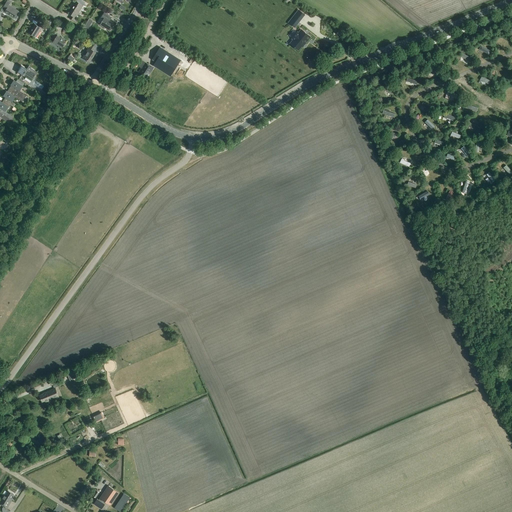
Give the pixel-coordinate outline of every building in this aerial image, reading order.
[(3,8),(6,9),(4,13),(13,19),(13,18),(15,19),(15,20),(16,20),(20,13),(19,13),(17,12),(18,11),(9,5),(11,2),(7,0),(3,8)] [(75,22),(77,20),(76,18),(83,6),(76,1),(68,14),(71,16),(70,19),(75,22)] [(110,31),(114,24),(109,21),(111,17),(104,13),(101,18),(104,19),(100,25),(110,31)] [(293,18),(289,23),(295,27),(299,22),(293,18)] [(45,27),(40,23),(38,26),(34,24),(28,33),(36,38),(42,29),(43,30),(45,27)] [(298,33),(297,32),(292,39),(293,40),(290,44),(294,47),(295,48),(299,50),(302,46),(302,47),(310,37),(301,30),(298,33)] [(62,49),(67,42),(57,36),(53,43),(62,49)] [(90,63),(96,53),(92,51),(95,47),(89,44),(86,48),(88,49),(83,58),(90,63)] [(488,54),(490,50),(481,45),(479,50),(488,54)] [(161,50),(155,60),(158,62),(156,65),(169,74),(178,62),(161,50)] [(462,52),(460,58),(469,62),(471,56),(462,52)] [(142,68),(140,71),(142,73),(139,78),(145,81),(153,68),(142,61),(139,66),(142,68)] [(27,70),(22,66),(17,72),(25,78),(25,77),(31,81),(32,79),(33,79),(37,73),(28,67),(27,70)] [(14,80),(10,85),(11,86),(15,88),(13,92),(24,99),(27,101),(26,99),(27,97),(26,96),(19,91),(24,84),(24,83),(19,80),(18,79),(16,81),(14,80)] [(7,92),(3,97),(5,98),(3,101),(10,105),(14,108),(14,107),(15,105),(11,103),(15,98),(22,102),(25,104),(27,101),(24,99),(13,92),(10,95),(7,92)] [(0,102),(0,101),(0,108),(1,109),(0,110),(0,113),(10,120),(12,117),(5,112),(10,105),(3,101),(2,103),(0,102)] [(466,102),(465,106),(476,110),(478,107),(466,102)] [(446,112),(444,117),(453,121),(455,116),(446,112)] [(0,119),(1,119),(8,123),(10,120),(0,113),(0,119)] [(479,172),(476,173),(482,181),(485,179),(479,172)] [(45,400),(46,402),(58,397),(57,394),(57,393),(57,392),(56,392),(55,389),(43,394),(44,396),(40,397),(42,401),(45,400)] [(87,424),(95,421),(93,416),(85,419),(87,424)] [(94,504),(103,509),(107,503),(110,505),(119,493),(109,486),(99,500),(97,499),(94,504)] [(10,500),(14,494),(8,491),(5,495),(4,495),(0,501),(0,503),(4,506),(5,507),(6,508),(7,508),(11,501),(10,500)]
